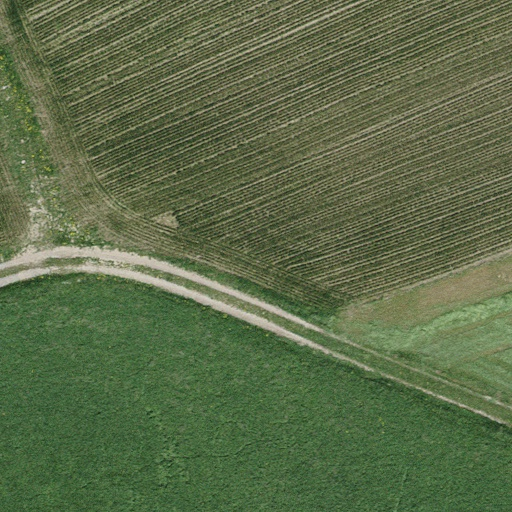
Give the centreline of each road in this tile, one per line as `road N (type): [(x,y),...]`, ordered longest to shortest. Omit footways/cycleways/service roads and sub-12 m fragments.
road 1 (track): [(511,413),(167,275),(113,258),(69,257)]
road 2 (track): [(69,257),(0,93)]
